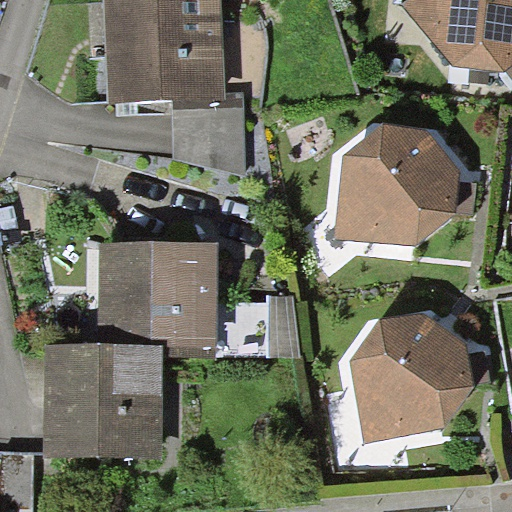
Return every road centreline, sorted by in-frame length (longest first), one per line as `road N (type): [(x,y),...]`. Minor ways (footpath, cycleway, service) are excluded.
road 1 (residential): [(511,499),(331,511)]
road 2 (residential): [(0,122),(36,0)]
